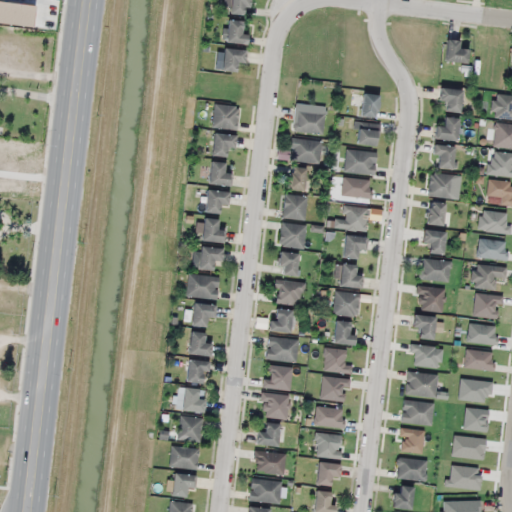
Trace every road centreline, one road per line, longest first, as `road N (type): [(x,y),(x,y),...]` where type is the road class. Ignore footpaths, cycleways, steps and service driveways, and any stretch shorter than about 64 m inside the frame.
road 1 (residential): [(511,19),(319,1),(280,32),(221,511)]
road 2 (secondary): [(98,0),(34,511)]
road 3 (residential): [(362,511),(408,116),(379,47),(377,11)]
